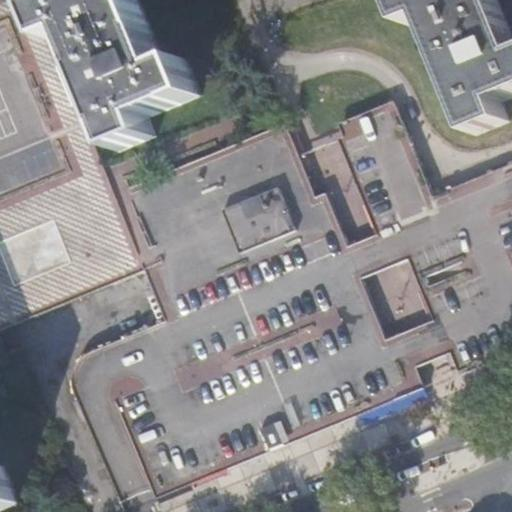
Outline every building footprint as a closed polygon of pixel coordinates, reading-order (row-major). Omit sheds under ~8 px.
[(0,0),(0,333),(141,275),(110,198),(74,108),(59,72),(48,44),(34,9),(30,0),(0,0)] [(51,0),(52,1),(34,9),(48,44),(66,37),(77,64),(59,72),(74,108),(92,101),(114,153),(148,140),(140,121),(193,98),(179,64),(161,72),(130,0),(51,0)] [(422,18),(472,138),(507,124),(498,103),(511,97),(511,37),(509,30),(511,28),(511,0),(393,0),(405,26),(422,18)] [(386,109),(332,132),(382,253),(388,269),(404,262),(415,289),(435,337),(453,378),(511,353),(511,173),(496,180),(493,173),(426,200),(386,109)] [(278,129),(110,198),(141,275),(151,301),(161,326),(118,344),(85,357),(80,361),(75,366),(71,372),(69,378),(68,385),(67,391),(69,398),(115,511),(123,511),(151,501),(171,492),(209,476),(246,461),(300,439),(394,401),(418,391),(402,351),(396,338),(381,344),(348,267),(333,231),(326,216),(319,197),(308,201),(278,129)] [(0,510),(13,505),(0,472),(0,510)]
